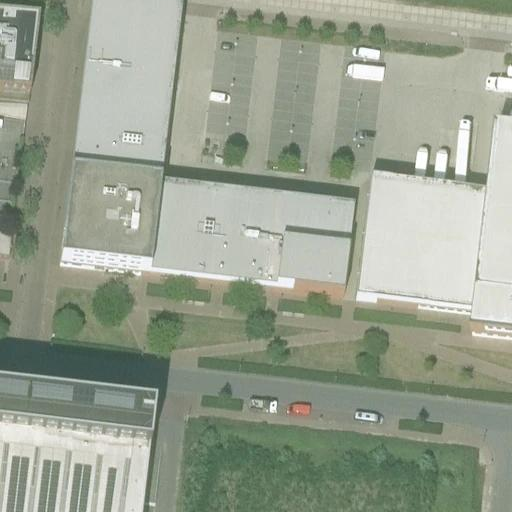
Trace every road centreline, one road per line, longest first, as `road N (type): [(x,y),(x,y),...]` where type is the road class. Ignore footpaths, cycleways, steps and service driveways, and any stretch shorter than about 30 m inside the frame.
road 1 (unclassified): [(22,364),(511,420)]
road 2 (residential): [(22,364),(65,0)]
road 3 (residential): [(245,0),(511,33)]
